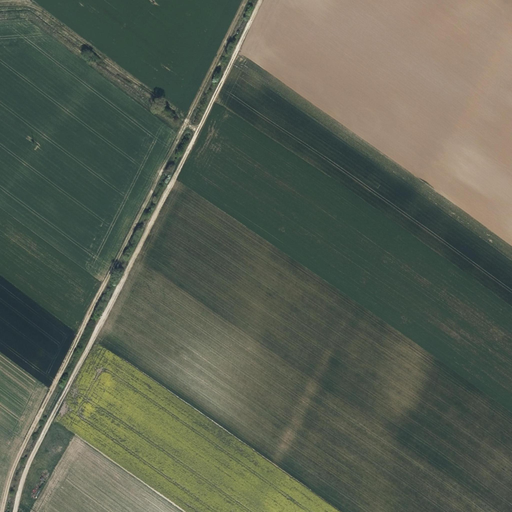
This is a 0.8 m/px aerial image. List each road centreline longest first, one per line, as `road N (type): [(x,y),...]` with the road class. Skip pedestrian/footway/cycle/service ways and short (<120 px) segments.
road 1 (track): [(15,511),(27,465),(261,0)]
road 2 (track): [(1,511),(11,472),(188,117),(197,132)]
road 3 (track): [(188,117),(35,6),(0,5)]
road 4 (track): [(188,117),(245,0)]
